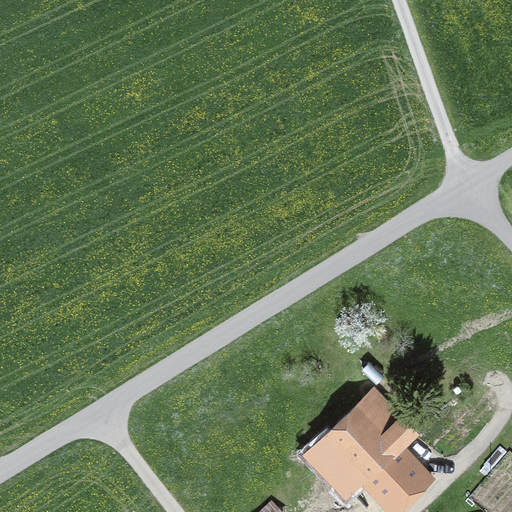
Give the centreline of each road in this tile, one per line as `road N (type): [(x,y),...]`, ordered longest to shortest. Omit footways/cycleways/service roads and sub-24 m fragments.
road 1 (unclassified): [(511,159),(0,475)]
road 2 (track): [(400,0),(466,189)]
road 3 (track): [(175,511),(98,415)]
